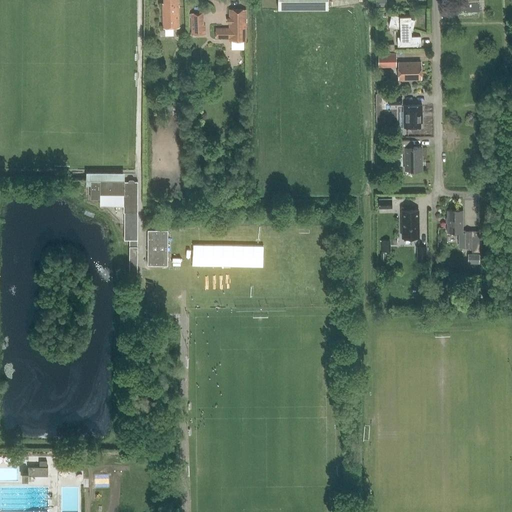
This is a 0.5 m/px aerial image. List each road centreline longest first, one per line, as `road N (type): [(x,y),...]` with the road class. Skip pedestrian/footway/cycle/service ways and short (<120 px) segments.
road 1 (residential): [(477,195),(439,192),(434,0)]
road 2 (unknown): [(187,316),(194,511)]
